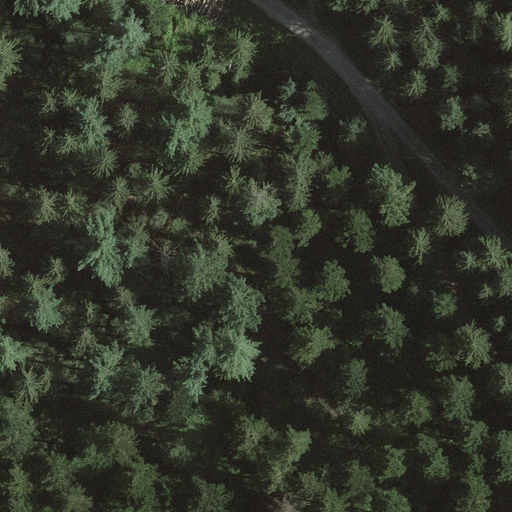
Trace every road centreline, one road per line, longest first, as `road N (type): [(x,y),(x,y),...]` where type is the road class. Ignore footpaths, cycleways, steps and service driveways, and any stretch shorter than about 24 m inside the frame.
road 1 (track): [(511,379),(476,338),(438,271),(378,106)]
road 2 (track): [(511,255),(324,41)]
